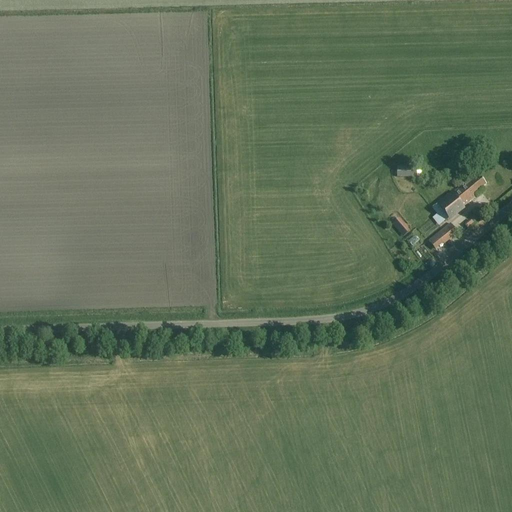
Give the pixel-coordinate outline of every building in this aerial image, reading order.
[(397,178),(416,178),(416,168),(397,168),(397,178)] [(480,192),(484,189),(482,188),(485,186),(473,171),(464,178),(467,182),(451,196),(449,194),(436,205),(441,212),(436,215),(443,224),(476,197),(474,195),(479,191),(480,192)] [(388,193),(387,187),(376,189),(378,195),(388,193)] [(456,221),(433,240),(441,250),(464,231),(456,221)] [(393,229),(389,231),(394,242),(398,240),(393,229)] [(419,253),(427,262),(435,254),(427,245),(419,253)] [(393,247),(394,266),(402,266),(401,247),(393,247)]
